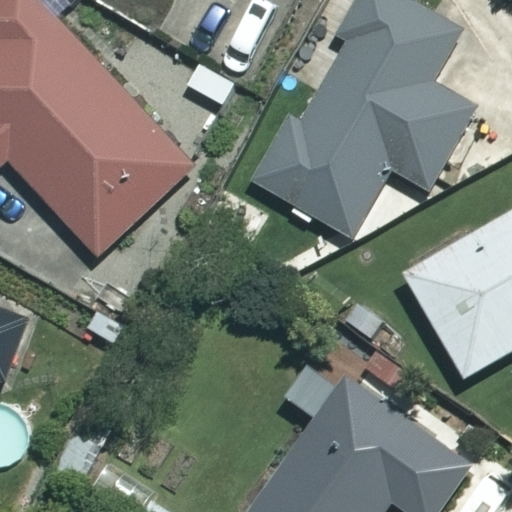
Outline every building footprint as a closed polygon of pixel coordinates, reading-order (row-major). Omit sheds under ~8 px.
[(203,173),(37,0),(18,0),(0,17),(0,43),(6,50),(0,54),(0,148),(109,262),(203,173)] [(469,41),(399,0),(371,0),(347,43),(359,49),(312,130),(300,123),(261,191),(363,251),(405,180),(436,198),(483,117),(439,92),(469,41)] [(511,368),(511,232),(418,286),(476,389),(511,368)] [(0,383),(12,389),(39,316),(0,301),(0,383)] [(461,511),(488,475),(363,383),(268,511),(400,511),(403,508),(407,511),(461,511)]
